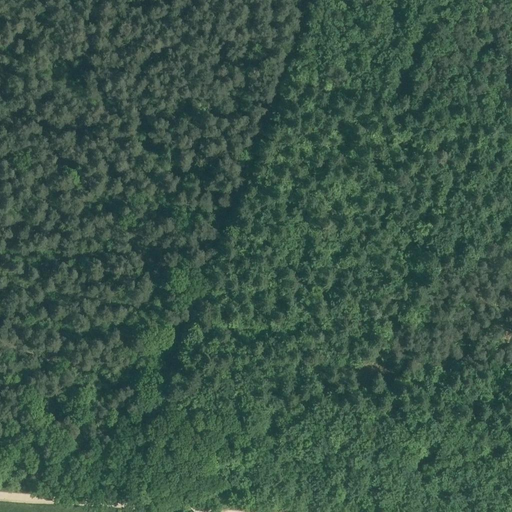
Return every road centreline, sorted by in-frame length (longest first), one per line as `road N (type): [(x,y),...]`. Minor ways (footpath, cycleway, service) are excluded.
road 1 (track): [(307,0),(143,405)]
road 2 (track): [(511,426),(143,405)]
road 3 (track): [(0,493),(248,511)]
road 4 (track): [(143,405),(0,338)]
